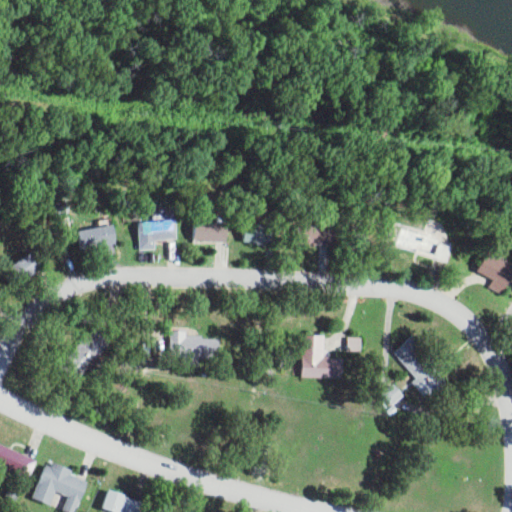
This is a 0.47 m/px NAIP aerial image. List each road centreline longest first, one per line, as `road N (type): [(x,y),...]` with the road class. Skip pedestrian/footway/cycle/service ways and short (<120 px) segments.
road 1 (residential): [(511,465),(508,400),(494,359),(472,327),(410,292),(86,278),(33,305),(0,360)]
road 2 (residential): [(0,398),(122,454),(302,511)]
